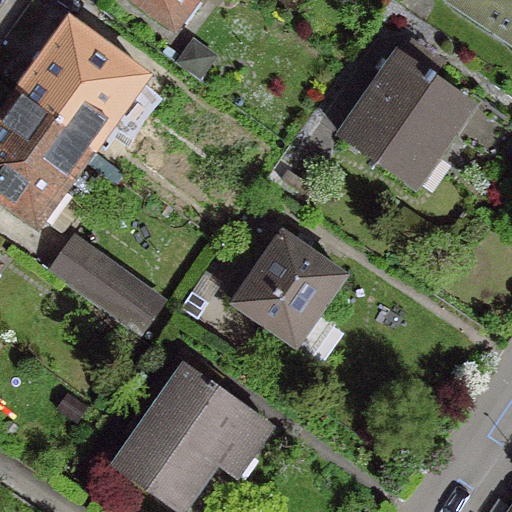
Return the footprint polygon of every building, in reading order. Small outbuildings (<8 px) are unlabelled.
[(188,0),(132,0),(169,26),(188,0)] [(511,0),(448,0),(511,42),(511,0)] [(140,79),(65,25),(13,97),(88,152),(140,79)] [(445,135),(447,132),(496,167),(511,143),(511,128),(470,99),(465,106),(428,80),(430,77),(425,74),(424,75),(411,67),(419,55),(406,46),(398,58),(396,57),(339,139),(400,182),(437,129),(445,135)] [(88,152),(13,97),(0,114),(0,204),(32,228),(88,152)] [(279,231),(230,301),(292,344),(341,274),(279,231)] [(158,308),(87,256),(65,287),(136,338),(158,308)] [(159,379),(172,388),(114,469),(174,511),(217,450),(240,466),(268,426),(243,409),(241,411),(196,378),(202,367),(179,351),(159,379)]
